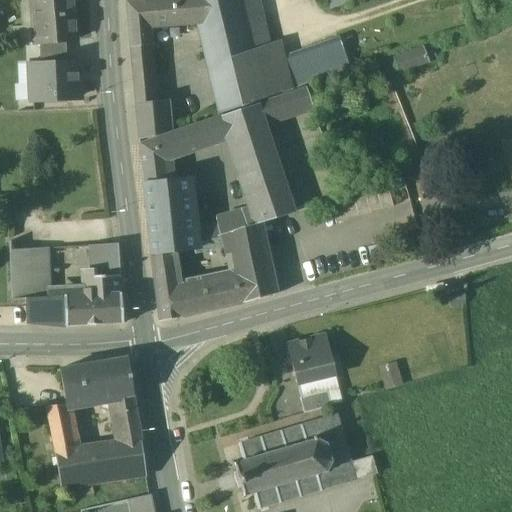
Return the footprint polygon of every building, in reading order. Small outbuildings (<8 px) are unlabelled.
[(33,0),(37,44),(43,43),(67,41),(78,40),(74,0),(33,0)] [(132,0),(127,1),(130,28),(150,26),(177,23),(175,0),(132,0)] [(193,0),(175,0),(177,23),(198,19),(193,0)] [(193,0),(198,19),(202,34),(242,20),(236,0),(193,0)] [(255,0),(236,0),(242,20),(250,52),(268,46),(255,0)] [(324,0),(329,11),(358,0),(324,0)] [(242,20),(202,34),(207,54),(210,66),(235,57),(250,52),(242,20)] [(150,26),(130,28),(135,88),(155,85),(154,75),(150,26)] [(250,52),(235,57),(251,102),(252,105),(255,104),(305,86),(351,70),(341,39),(285,59),(281,41),(268,46),(250,52)] [(67,41),(43,43),(44,65),(68,64),(67,41)] [(424,50),(394,60),(398,73),(428,62),(424,50)] [(207,54),(154,75),(155,85),(166,81),(210,66),(207,54)] [(235,57),(210,66),(222,99),(226,111),(251,102),(235,57)] [(44,65),(43,65),(32,66),(33,100),(81,98),(80,64),(68,64),(44,65)] [(155,85),(135,88),(140,141),(170,130),(166,81),(155,85)] [(305,86),(255,104),(291,214),(318,206),(291,119),(314,111),(305,86)] [(222,99),(208,104),(212,116),(226,111),(222,99)] [(252,105),(220,116),(229,141),(251,209),(257,225),(260,224),(291,214),(255,104),(252,105)] [(220,116),(139,144),(142,183),(168,181),(166,162),(229,141),(220,116)] [(168,181),(142,183),(149,256),(151,256),(176,253),(194,251),(193,239),(187,179),(168,181)] [(374,188),(364,192),(369,213),(379,209),(374,188)] [(364,192),(330,203),(336,224),(369,213),(364,192)] [(251,209),(215,220),(215,222),(218,233),(219,236),(226,234),(257,225),(251,209)] [(215,222),(200,226),(201,237),(218,233),(215,222)] [(257,225),(226,234),(227,242),(234,276),(236,275),(242,304),(273,295),(274,296),(276,295),(260,224),(257,225)] [(201,237),(193,239),(194,251),(227,242),(226,234),(219,236),(218,233),(201,237)] [(117,245),(93,247),(96,271),(97,278),(119,276),(117,245)] [(45,250),(10,251),(12,301),(26,301),(47,300),(45,250)] [(176,253),(151,256),(155,292),(181,287),(176,253)] [(94,289),(85,289),(85,295),(64,296),(65,327),(123,324),(119,276),(97,278),(96,271),(93,271),(94,289)] [(181,287),(155,292),(159,322),(181,318),(183,318),(211,311),(211,312),(213,311),(240,305),(242,305),(242,304),(236,275),(234,276),(181,287)] [(464,293),(448,297),(450,307),(467,303),(464,293)] [(64,296),(47,300),(26,301),(27,323),(65,327),(64,296)] [(324,336),(287,346),(296,384),(334,374),(324,336)] [(127,359),(61,370),(66,399),(67,405),(68,405),(114,397),(133,394),(127,359)] [(394,363),(377,368),(385,391),(402,385),(394,363)] [(327,391),(300,399),(304,414),(331,406),(327,391)] [(133,394),(114,397),(122,445),(141,442),(133,394)] [(59,398),(45,400),(56,455),(76,452),(68,405),(67,405),(66,399),(59,398)] [(337,415),(237,445),(242,459),(243,459),(245,458),(246,461),(264,456),(263,453),(265,452),(266,455),(284,450),(283,447),(286,446),(287,449),(304,444),(304,441),(306,440),(307,443),(314,441),(315,438),(317,438),(317,441),(324,444),(326,442),(328,444),(326,446),(330,461),(333,462),(333,464),(330,464),(326,470),(327,471),(296,480),(297,483),(294,484),(294,481),(276,486),(277,489),(274,490),(273,487),(255,492),(256,495),(254,496),(253,496),(257,510),(356,481),(351,463),(337,415)] [(304,444),(287,449),(286,446),(283,447),(284,450),(266,455),(265,452),(263,453),(264,456),(246,461),(245,458),(243,459),(243,462),(235,464),(232,462),(231,464),(234,466),(236,473),(233,474),(238,489),(240,488),(242,494),(240,498),(243,499),(245,496),(253,493),(254,496),(256,495),(255,492),(273,487),(274,490),(277,489),(276,486),(294,481),(294,484),(297,483),(296,480),(327,471),(326,470),(330,464),(333,464),(333,462),(330,461),(326,446),(328,444),(326,442),(324,444),(317,441),(317,438),(315,438),(314,441),(307,443),(306,440),(304,441),(304,444)] [(76,452),(56,455),(63,490),(147,477),(141,442),(122,445),(76,452)] [(372,457),(351,463),(356,481),(377,474),(372,457)] [(133,511),(154,511),(150,495),(132,500),(134,511),(133,511)]
